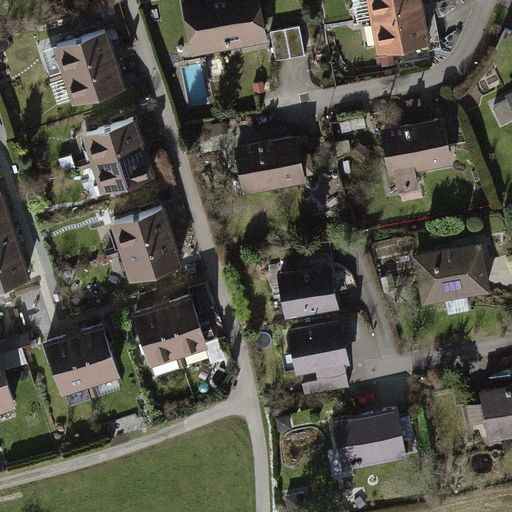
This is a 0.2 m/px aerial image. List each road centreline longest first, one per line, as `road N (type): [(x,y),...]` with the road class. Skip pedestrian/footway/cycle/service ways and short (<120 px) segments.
road 1 (residential): [(123,0),(242,361),(260,511)]
road 2 (residential): [(473,0),(441,77),(287,110)]
road 3 (residential): [(511,348),(378,374)]
